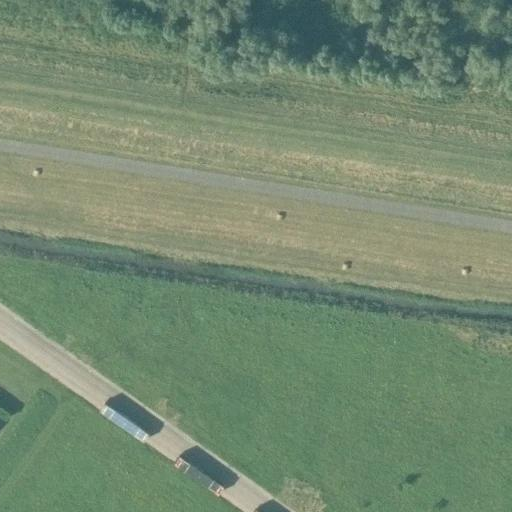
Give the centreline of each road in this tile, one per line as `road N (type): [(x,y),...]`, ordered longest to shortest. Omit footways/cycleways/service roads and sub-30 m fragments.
road 1 (track): [(180,113),(511,165)]
road 2 (track): [(0,84),(180,113)]
